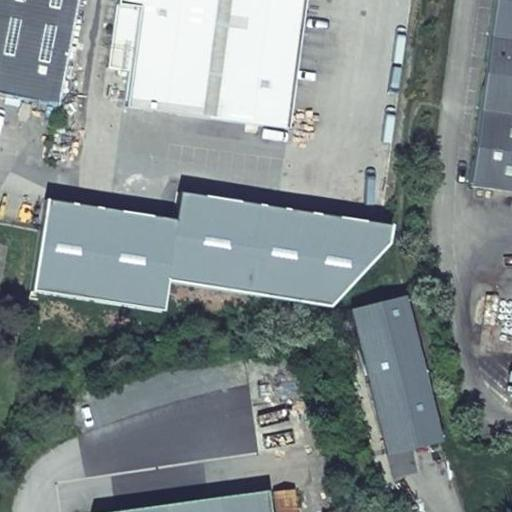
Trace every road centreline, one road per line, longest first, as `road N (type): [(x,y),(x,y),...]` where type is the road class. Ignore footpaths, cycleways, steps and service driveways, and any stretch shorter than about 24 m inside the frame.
road 1 (unknown): [(84,191),(264,214),(312,205),(341,185),(353,153),(379,0)]
road 2 (unknown): [(461,0),(451,69),(448,249),(471,386),(478,404),(511,424)]
road 3 (unknown): [(104,0),(84,191)]
road 4 (unknown): [(49,511),(93,475),(205,426)]
